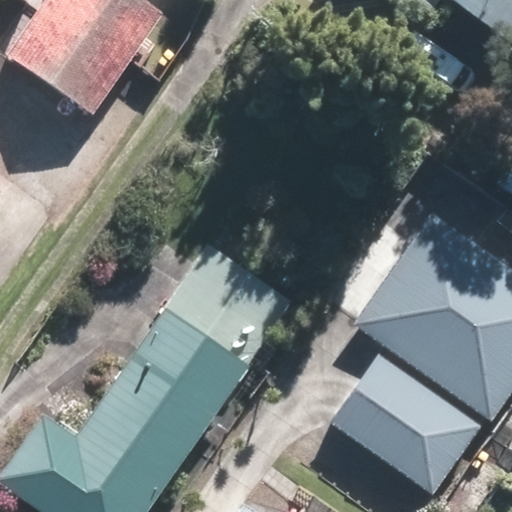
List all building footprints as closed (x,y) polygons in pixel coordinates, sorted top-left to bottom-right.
[(163,9),(149,0),(37,0),(0,55),(0,56),(88,118),(163,9)] [(511,0),(460,0),(511,36),(511,0)] [(511,366),(511,285),(425,227),(357,326),(482,411),(511,366)] [(132,511),(272,308),(201,259),(70,451),(39,429),(1,484),(41,511),(132,511)] [(463,426),(379,369),(340,425),(425,483),(463,426)]
